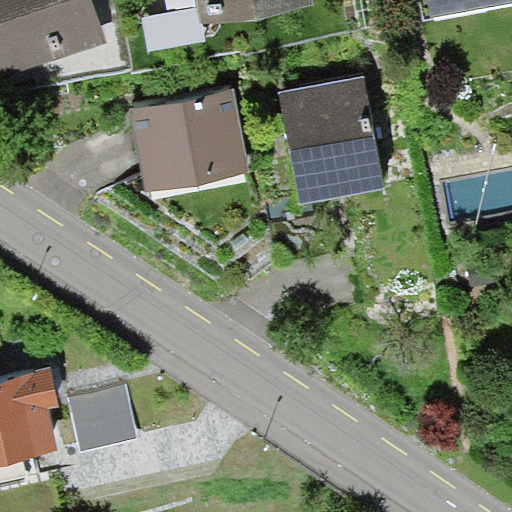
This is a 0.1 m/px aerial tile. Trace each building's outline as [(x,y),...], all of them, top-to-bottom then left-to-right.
[(84,0),(0,0),(0,61),(94,38),(84,0)] [(153,0),(155,7),(131,11),(137,46),(204,35),(207,14),(299,0),(153,0)] [(425,0),(427,10),(484,0),(425,0)] [(357,81),(268,90),(277,191),(367,182),(357,81)] [(228,88),(123,102),(133,184),(238,170),(228,88)] [(0,452),(71,436),(51,344),(0,355),(0,452)]
